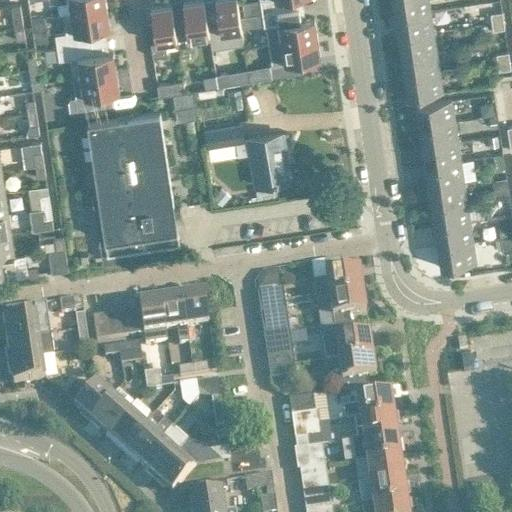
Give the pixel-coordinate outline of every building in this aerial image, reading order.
[(107,6),(105,0),(57,0),(58,2),(62,2),(70,1),(71,12),(107,6)] [(175,23),(177,39),(178,47),(190,45),(189,37),(210,34),(207,18),(204,0),(195,0),(183,2),(186,22),(175,23)] [(216,0),(219,17),(207,18),(210,34),(212,49),(232,46),(244,44),(242,29),(237,0),(216,0)] [(260,0),(262,12),(293,8),(291,0),(260,0)] [(431,10),(429,0),(393,0),(395,15),(431,10)] [(24,26),(22,14),(20,4),(12,5),(15,27),(24,26)] [(151,42),(153,54),(165,52),(163,41),(177,39),(175,23),(172,4),(151,7),(156,41),(151,42)] [(107,6),(71,12),(63,13),(66,32),(55,34),(57,47),(92,42),(90,30),(110,27),(107,6)] [(295,20),(293,8),(262,12),(264,25),(267,25),(270,44),(318,37),(315,17),(295,20)] [(434,30),(431,10),(395,15),(398,35),(434,30)] [(490,13),(492,21),(504,19),(502,11),(490,13)] [(505,28),(504,19),(492,21),(493,30),(505,28)] [(26,39),(24,26),(15,27),(17,40),(26,39)] [(390,27),(376,27),(377,44),(390,43),(390,27)] [(437,50),(434,30),(398,35),(401,55),(437,50)] [(321,57),(318,37),(270,44),(272,63),(270,63),(272,77),(303,72),(301,60),(321,57)] [(117,71),(114,54),(114,50),(94,53),(92,42),(57,47),(59,60),(70,58),(73,77),(117,71)] [(440,70),(437,50),(401,55),(404,76),(440,70)] [(496,53),(498,62),(510,60),(508,51),(496,53)] [(38,67),(36,55),(28,56),(29,69),(38,67)] [(511,68),(510,60),(498,62),(499,70),(511,68)] [(40,80),(38,67),(29,69),(31,81),(40,80)] [(443,92),(440,70),(404,76),(408,97),(443,92)] [(120,91),(117,71),(73,77),(76,96),(72,97),(68,100),(70,111),(110,105),(108,93),(120,91)] [(183,79),(157,83),(159,96),(185,92),(183,79)] [(175,107),(193,104),(191,92),(174,95),(175,107)] [(455,119),(452,98),(417,103),(420,125),(455,119)] [(37,111),(35,99),(26,100),(28,112),(37,111)] [(39,124),(37,111),(28,112),(30,125),(39,124)] [(160,111),(143,114),(88,122),(98,193),(94,193),(104,259),(131,255),(131,250),(180,243),(160,111)] [(458,140),(455,119),(420,125),(423,145),(458,140)] [(236,141),(238,153),(238,155),(251,153),(256,184),(288,179),(284,152),(286,152),(283,132),(244,139),(241,123),(206,129),(209,146),(236,141)] [(461,160),(458,140),(423,145),(426,165),(461,160)] [(45,164),(42,151),(34,152),(36,166),(45,164)] [(464,180),(461,160),(426,165),(429,185),(464,180)] [(46,176),(45,164),(36,166),(38,177),(46,176)] [(467,200),(464,180),(429,185),(432,205),(467,200)] [(51,206),(49,194),(48,185),(30,187),(33,209),(42,207),(51,206)] [(0,213),(8,213),(5,191),(0,191),(0,213)] [(470,220),(467,200),(432,205),(435,226),(470,220)] [(53,218),(51,206),(42,207),(44,220),(53,218)] [(0,235),(11,234),(8,213),(0,213),(0,235)] [(473,240),(470,220),(435,226),(438,246),(473,240)] [(0,257),(15,256),(11,234),(0,235),(0,257)] [(65,248),(63,235),(55,237),(56,249),(65,248)] [(477,262),(473,240),(438,246),(441,267),(477,262)] [(68,270),(65,248),(56,249),(49,250),(52,272),(68,270)] [(0,280),(18,277),(15,256),(0,257),(0,280)] [(343,271),(341,260),(324,263),(327,281),(314,283),(316,298),(363,291),(360,269),(343,271)] [(258,294),(261,316),(287,312),(283,290),(258,294)] [(192,295),(183,296),(187,329),(209,325),(204,291),(191,293),(192,295)] [(366,313),(363,291),(316,298),(317,307),(331,305),(334,328),(351,326),(350,315),(366,313)] [(187,329),(183,296),(174,298),(173,295),(161,297),(166,332),(177,330),(180,346),(190,344),(187,329)] [(168,343),(166,332),(161,297),(148,299),(149,302),(139,303),(140,311),(144,335),(146,346),(168,343)] [(84,312),(82,299),(60,302),(62,316),(84,312)] [(9,319),(1,321),(3,334),(6,333),(7,342),(51,336),(46,304),(8,310),(9,319)] [(144,335),(140,311),(128,313),(132,337),(144,335)] [(290,333),(287,312),(261,316),(264,337),(290,333)] [(132,337),(128,313),(117,315),(120,339),(132,337)] [(120,339),(117,315),(105,317),(109,340),(120,339)] [(77,317),(79,331),(87,330),(85,316),(77,317)] [(109,340),(105,317),(93,318),(97,342),(109,340)] [(334,328),(321,330),(323,341),(326,362),(339,360),(373,355),(369,333),(353,336),(351,326),(334,328)] [(89,345),(87,330),(79,331),(81,346),(89,345)] [(293,354),(290,333),(264,337),(267,358),(293,354)] [(54,357),(51,336),(7,342),(8,351),(6,352),(8,364),(54,357)] [(140,344),(119,347),(120,356),(141,353),(140,344)] [(471,356),(469,345),(459,347),(461,357),(471,356)] [(120,356),(119,347),(104,350),(105,358),(120,356)] [(296,376),(293,354),(267,358),(271,380),(296,376)] [(376,377),(373,355),(339,360),(344,394),(368,390),(366,379),(376,377)] [(57,379),(54,357),(8,364),(9,376),(12,376),(14,385),(57,379)] [(208,365),(193,367),(194,376),(209,374),(208,365)] [(194,376),(193,367),(178,370),(180,378),(194,376)] [(145,375),(146,383),(160,381),(159,373),(145,375)] [(162,390),(160,381),(146,383),(147,392),(162,390)] [(90,424),(113,398),(96,383),(86,394),(75,407),(82,413),(80,416),(90,424)] [(75,407),(86,394),(75,384),(64,398),(75,407)] [(181,386),(183,395),(184,401),(191,407),(198,399),(196,384),(181,386)] [(108,436),(129,412),(135,406),(119,391),(113,398),(90,424),(99,432),(101,430),(108,436)] [(391,392),(357,397),(359,407),(343,409),(345,422),(355,421),(355,420),(394,414),(391,392)] [(220,398),(212,399),(214,414),(223,413),(220,398)] [(289,401),(293,429),(319,426),(318,413),(315,414),(312,398),(289,401)] [(122,453),(145,426),(129,412),(108,436),(114,442),(112,444),(122,453)] [(225,427),(223,413),(214,414),(216,428),(225,427)] [(395,416),(394,414),(355,420),(355,421),(358,441),(364,440),(398,435),(397,428),(401,427),(399,415),(395,416)] [(140,465),(172,429),(165,423),(154,434),(145,426),(122,453),(131,461),(133,459),(140,465)] [(321,438),(319,426),(293,429),(297,450),(310,448),(309,440),(321,438)] [(154,481),(178,455),(188,443),(172,429),(140,465),(147,471),(145,473),(154,481)] [(398,435),(364,440),(367,462),(401,457),(405,456),(403,444),(399,445),(398,435)] [(178,455),(154,481),(163,490),(165,488),(172,494),(184,481),(196,468),(222,464),(209,452),(206,450),(188,443),(178,455)] [(320,447),(310,448),(297,450),(294,451),(298,472),(300,472),(324,468),(320,447)] [(401,457),(367,462),(370,483),(404,478),(401,457)] [(329,490),(326,468),(324,468),(300,472),(303,493),(329,490)] [(274,489),(272,475),(245,480),(247,493),(274,489)] [(405,485),(404,478),(370,483),(359,485),(362,506),(407,499),(407,497),(411,497),(409,485),(405,485)] [(225,511),(222,492),(228,492),(227,482),(199,486),(200,495),(190,496),(192,511),(225,511)] [(324,511),(332,511),(329,490),(303,493),(305,511),(324,511)] [(276,506),(275,497),(260,499),(262,508),(276,506)] [(408,502),(407,499),(362,506),(363,511),(413,511),(412,501),(408,502)]
